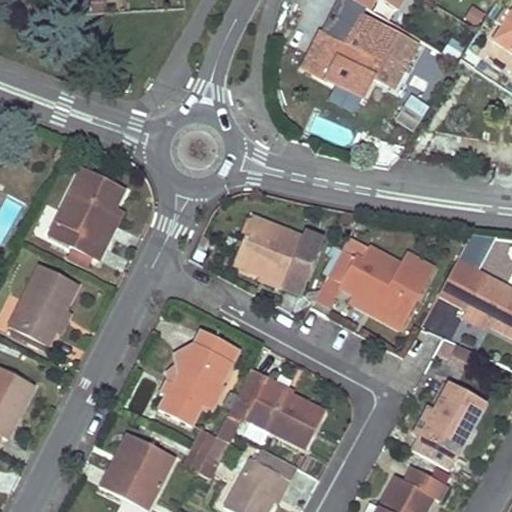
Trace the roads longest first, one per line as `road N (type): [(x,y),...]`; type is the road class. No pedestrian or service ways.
road 1 (residential): [(151,267),(359,384),(373,414),(320,511)]
road 2 (tertiary): [(511,209),(374,191),(233,160)]
road 3 (residential): [(27,511),(151,267)]
road 4 (tertiary): [(0,78),(158,138)]
